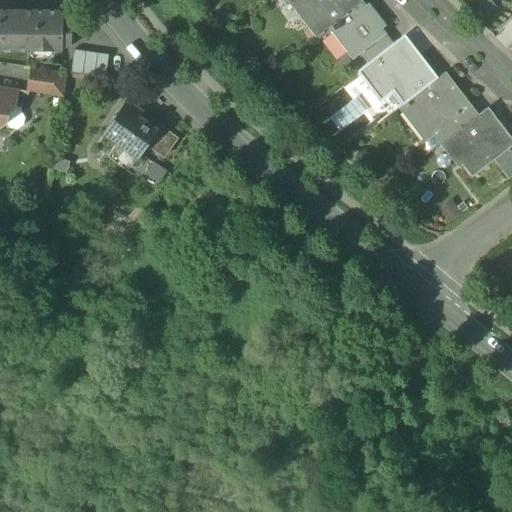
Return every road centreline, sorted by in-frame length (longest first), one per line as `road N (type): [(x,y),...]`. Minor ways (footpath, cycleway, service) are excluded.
road 1 (tertiary): [(421,287),(151,58),(110,0)]
road 2 (tertiary): [(511,366),(421,287)]
